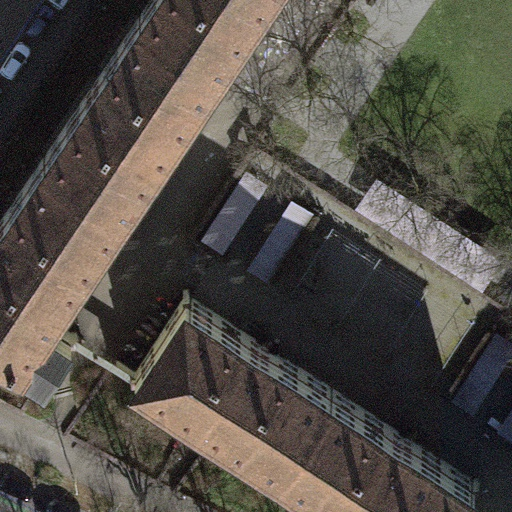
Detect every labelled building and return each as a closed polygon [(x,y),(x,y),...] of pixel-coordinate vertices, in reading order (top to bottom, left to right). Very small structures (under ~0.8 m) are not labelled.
[(267,0),(152,0),(142,15),(221,68),(267,0)] [(173,139),(221,68),(142,15),(46,157),(125,210),(173,139)] [(74,285),(125,210),(46,157),(0,223),(0,344),(22,360),(47,376),(75,334),(51,318),(74,285)] [(269,181),(247,167),(201,237),(223,251),(269,181)] [(505,256),(377,173),(355,206),(483,289),(505,256)] [(314,210),(292,196),(247,266),(269,280),(314,210)] [(208,421),(281,468),(333,388),(187,294),(136,374),(208,421)] [(511,353),(511,339),(497,329),(451,398),(473,412),(511,353)] [(457,511),(477,481),(333,388),(281,468),(349,511),(457,511)] [(511,405),(497,429),(511,438),(511,405)]
